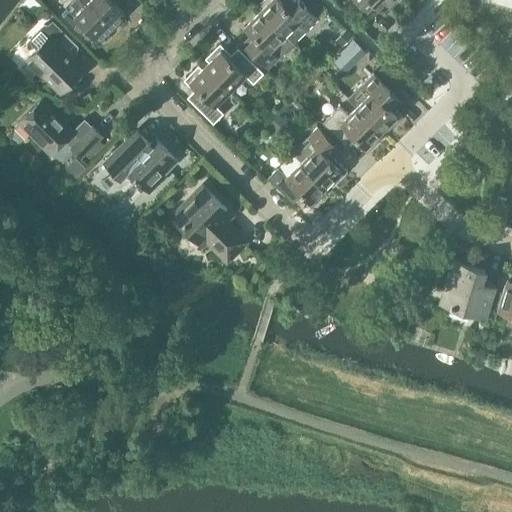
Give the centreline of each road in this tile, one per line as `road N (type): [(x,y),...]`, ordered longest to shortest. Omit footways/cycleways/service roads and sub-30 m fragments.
road 1 (residential): [(391,166),(327,232),(312,239),(290,233),(141,76),(152,54),(208,0)]
road 2 (residential): [(391,166),(459,91),(407,32),(436,0)]
road 3 (residential): [(511,246),(448,217),(391,166)]
